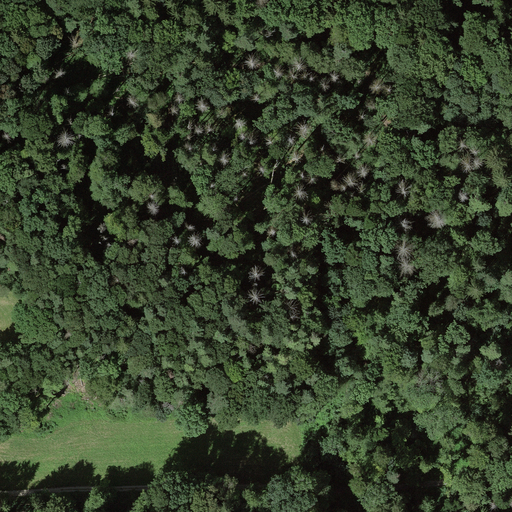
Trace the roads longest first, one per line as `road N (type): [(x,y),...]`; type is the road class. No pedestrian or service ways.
road 1 (track): [(511,477),(0,494)]
road 2 (track): [(338,0),(401,153),(426,186),(511,252)]
